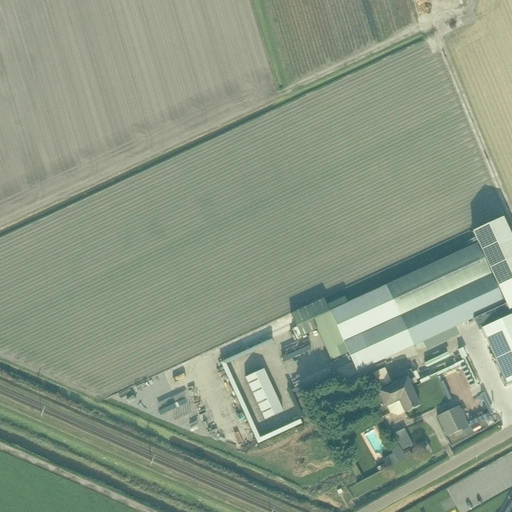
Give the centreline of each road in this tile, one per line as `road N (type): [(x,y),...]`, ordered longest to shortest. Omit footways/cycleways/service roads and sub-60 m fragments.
road 1 (track): [(0,402),(249,511)]
road 2 (unclassified): [(366,511),(511,431)]
